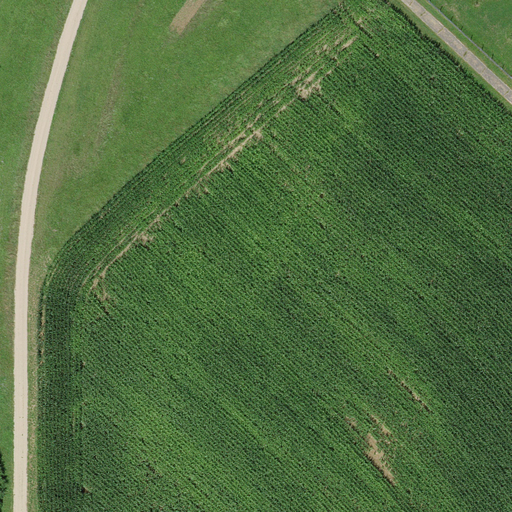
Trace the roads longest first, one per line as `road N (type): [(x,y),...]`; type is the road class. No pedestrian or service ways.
road 1 (track): [(19,511),(22,237),(61,46),(79,0)]
road 2 (track): [(511,101),(400,0)]
